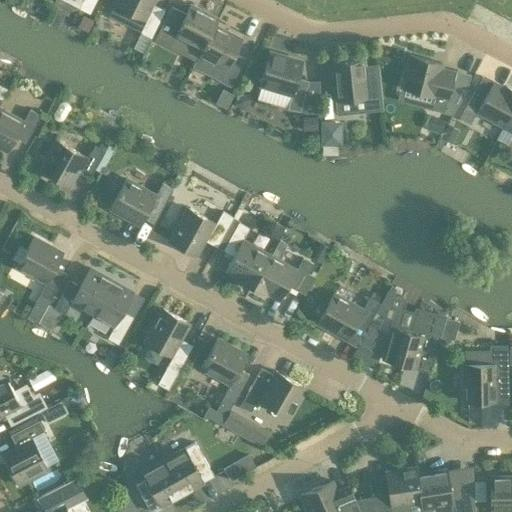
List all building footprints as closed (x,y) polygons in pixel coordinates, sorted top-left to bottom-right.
[(82,0),(78,8),(89,13),(95,0),(82,0)] [(164,9),(152,3),(153,0),(115,0),(114,4),(146,20),(140,33),(150,38),(164,9)] [(171,6),(156,35),(170,42),(174,34),(174,35),(201,48),(213,25),(214,25),(217,19),(189,5),(184,14),(171,6)] [(84,16),(78,27),(87,31),(93,20),(84,16)] [(226,69),(219,81),(230,87),(244,59),(234,53),(240,39),(214,25),(213,25),(201,48),(198,55),(226,69)] [(289,58),(269,52),(259,84),(291,94),(287,107),(299,110),(308,80),(296,77),(299,66),(288,63),(289,58)] [(409,55),(400,87),(435,96),(432,109),(451,114),(458,102),(467,85),(469,76),(440,69),(442,63),(409,55)] [(382,109),(378,72),(363,73),(362,59),(333,62),(337,100),(369,97),(370,111),(382,109)] [(476,111),(503,126),(511,108),(511,89),(505,86),(504,88),(492,81),(484,96),(474,89),(459,118),(469,123),(476,111)] [(226,94),(221,103),(228,106),(232,97),(226,94)] [(0,146),(6,151),(22,121),(0,108),(0,146)] [(511,108),(503,126),(511,130),(511,108)] [(29,109),(24,118),(35,124),(40,115),(29,109)] [(345,142),(344,118),(322,119),(323,143),(345,142)] [(104,151),(94,145),(87,157),(85,156),(56,140),(39,169),(68,185),(76,171),(89,178),(94,169),(100,172),(114,148),(108,144),(104,151)] [(125,179),(109,208),(138,224),(146,210),(157,216),(172,188),(162,183),(155,195),(125,179)] [(215,223),(213,222),(188,208),(169,241),(194,255),(203,239),(215,246),(232,216),(222,211),(215,223)] [(236,278),(251,286),(268,255),(242,240),(248,228),(238,222),(223,249),(233,255),(225,269),(238,276),(236,278)] [(16,266),(46,282),(62,253),(32,236),(16,266)] [(268,255),(251,286),(266,294),(267,292),(279,299),(287,285),(298,290),(312,263),(302,257),(295,269),(281,261),(287,247),(279,242),(271,256),(268,255)] [(111,280),(89,268),(71,301),(92,313),(111,280)] [(132,315),(122,310),(132,292),(111,280),(92,313),(114,325),(107,337),(117,343),(132,315)] [(333,293),(316,323),(357,345),(359,342),(368,325),(378,306),(380,303),(376,301),(379,295),(372,292),(369,292),(358,287),(354,289),(342,281),(338,283),(333,293)] [(52,296),(54,291),(44,285),(39,294),(50,300),(52,296)] [(380,303),(378,306),(396,311),(398,307),(401,308),(403,298),(394,296),(396,289),(390,285),(380,303)] [(47,304),(53,307),(58,299),(52,296),(50,300),(47,304)] [(64,313),(69,304),(58,298),(53,307),(64,313)] [(144,341),(169,355),(172,357),(165,370),(175,375),(192,346),(179,338),(188,322),(162,308),(144,341)] [(444,318),(440,330),(454,334),(457,322),(444,318)] [(385,334),(368,325),(359,342),(380,353),(385,334)] [(392,327),(382,359),(412,368),(428,372),(437,340),(421,335),(392,327)] [(198,337),(184,364),(194,369),(209,343),(198,337)] [(233,402),(248,374),(238,369),(246,354),(216,338),(200,367),(229,384),(215,409),(209,405),(204,414),(221,423),(233,402)] [(464,402),(493,401),(492,363),(464,364),(464,402)] [(304,387),(275,371),(273,375),(261,368),(240,406),(250,411),(256,399),(259,400),(288,416),(304,387)] [(18,421),(38,411),(25,385),(12,391),(5,378),(4,379),(2,376),(0,375),(0,414),(12,409),(18,421)] [(56,386),(44,391),(50,404),(61,398),(56,386)] [(60,399),(40,410),(46,420),(65,410),(60,399)] [(228,411),(221,425),(261,447),(269,433),(228,411)] [(43,431),(38,420),(10,435),(16,447),(2,455),(17,484),(47,469),(31,437),(43,431)] [(184,448),(162,460),(181,494),(203,482),(213,476),(203,457),(198,448),(194,442),(184,448)] [(254,467),(247,454),(237,460),(244,472),(254,467)] [(134,484),(146,505),(149,511),(160,506),(181,494),(162,460),(141,472),(144,478),(134,484)] [(390,511),(390,505),(420,500),(416,474),(415,467),(384,472),(387,488),(375,490),(378,511),(390,511)] [(416,474),(420,500),(422,507),(452,502),(453,511),(465,511),(460,483),(449,486),(446,469),(416,474)] [(511,475),(489,476),(489,509),(511,508),(511,475)] [(331,479),(299,493),(306,511),(342,511),(346,510),(347,511),(360,511),(350,489),(337,494),(331,479)] [(473,500),(484,500),(484,480),(473,480),(473,500)] [(39,496),(46,508),(38,511),(83,511),(67,481),(39,496)]
